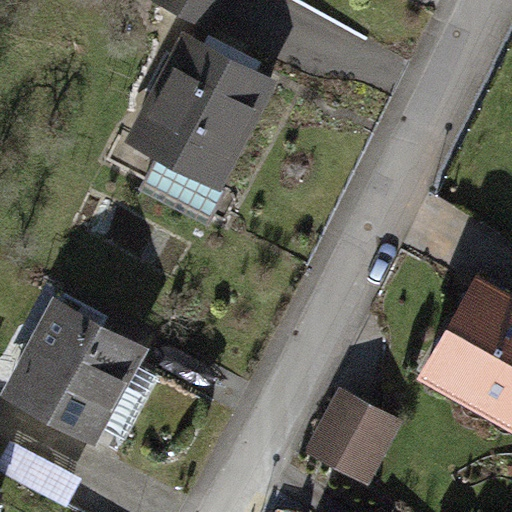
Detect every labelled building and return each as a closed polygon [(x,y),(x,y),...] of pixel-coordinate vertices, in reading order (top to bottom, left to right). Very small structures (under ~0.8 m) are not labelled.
[(226,0),(159,0),(157,6),(212,31),(226,0)] [(282,78),(179,27),(121,144),(224,194),(282,78)] [(511,292),(475,273),(418,380),(511,430),(511,292)] [(146,347),(51,299),(1,398),(95,446),(146,347)] [(404,425),(338,392),(303,463),(368,496),(404,425)] [(0,511),(7,511),(18,476),(0,470),(0,511)]
